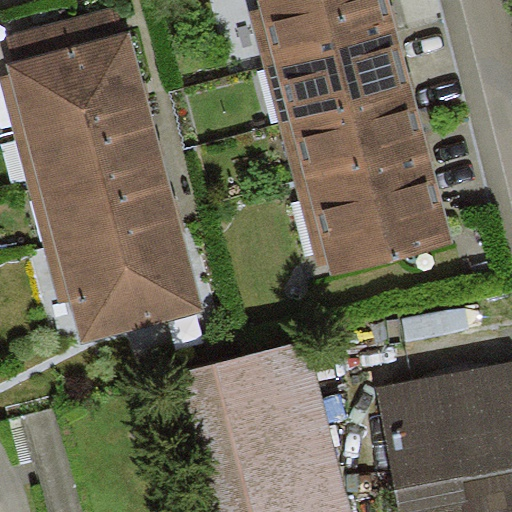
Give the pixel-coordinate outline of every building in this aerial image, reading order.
[(276,0),(258,5),(275,68),(397,37),(387,0),(276,0)] [(0,77),(0,83),(14,135),(147,100),(130,37),(7,69),(9,76),(0,77)] [(275,68),(290,124),(413,94),(397,37),(275,68)] [(290,124),(307,193),(429,162),(413,94),(290,124)] [(14,135),(29,192),(162,156),(147,100),(14,135)] [(29,192),(45,249),(177,213),(162,156),(29,192)] [(451,249),(429,162),(307,193),(319,237),(311,239),(319,271),(328,269),(330,279),(451,249)] [(204,314),(177,213),(45,249),(60,305),(70,302),(82,347),(204,314)] [(169,383),(201,511),(353,511),(312,347),(169,383)] [(511,364),(378,391),(398,495),(511,473),(511,364)] [(511,511),(511,473),(398,495),(391,497),(393,511),(511,511)]
